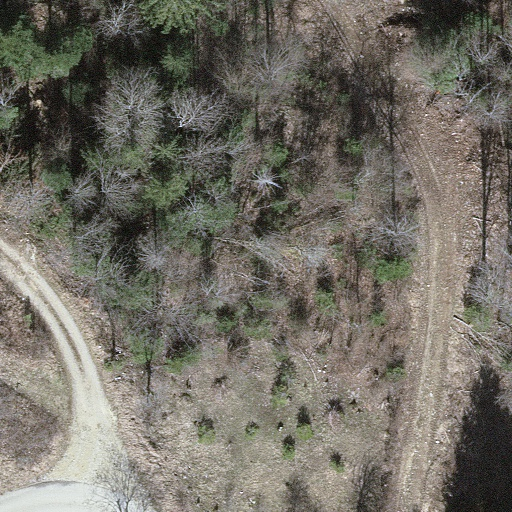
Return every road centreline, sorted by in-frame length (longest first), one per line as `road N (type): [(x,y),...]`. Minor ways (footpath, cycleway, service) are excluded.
road 1 (track): [(408,511),(440,294),(441,212),(398,82),(344,0)]
road 2 (track): [(0,249),(35,281),(76,344),(112,462)]
